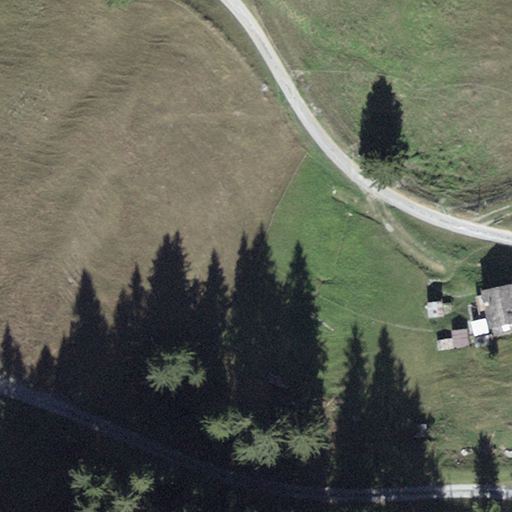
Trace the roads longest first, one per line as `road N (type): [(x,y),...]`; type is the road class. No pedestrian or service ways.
road 1 (track): [(511,498),(316,503),(176,461),(0,387)]
road 2 (track): [(231,0),(307,122),(370,188),(423,216),(511,239)]
